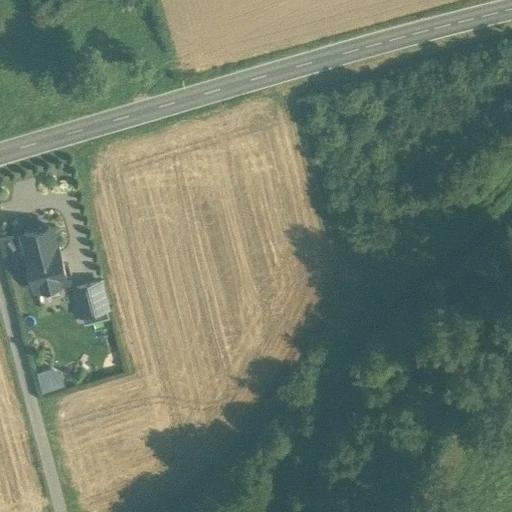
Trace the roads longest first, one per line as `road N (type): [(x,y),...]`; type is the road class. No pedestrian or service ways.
road 1 (secondary): [(511,9),(0,154)]
road 2 (track): [(0,286),(64,511)]
